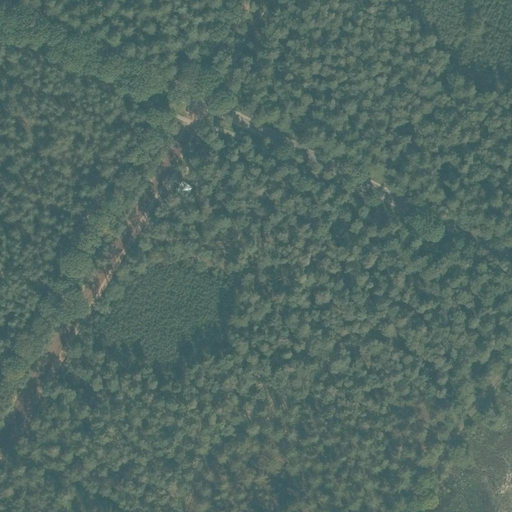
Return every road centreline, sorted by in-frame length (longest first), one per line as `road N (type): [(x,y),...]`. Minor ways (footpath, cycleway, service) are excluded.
road 1 (tertiary): [(511,259),(171,84),(0,8)]
road 2 (track): [(0,438),(205,101)]
road 3 (track): [(0,375),(171,84)]
road 4 (track): [(409,511),(452,431),(511,357)]
